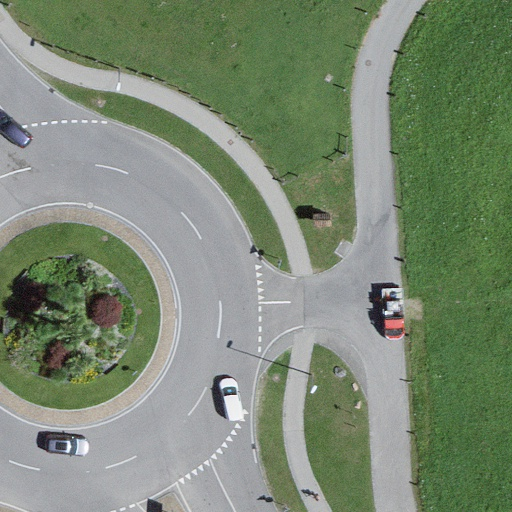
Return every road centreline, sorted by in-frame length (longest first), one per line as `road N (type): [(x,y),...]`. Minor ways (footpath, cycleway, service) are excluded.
road 1 (unclassified): [(389,303),(378,85),(421,0)]
road 2 (secondary): [(238,302),(227,255),(202,213),(165,180),(121,159),(72,152)]
road 3 (unclassified): [(399,511),(389,303)]
road 4 (secondary): [(43,478),(87,481),(131,471),(202,420)]
road 5 (unclassified): [(238,302),(389,303)]
road 6 (secondary): [(202,420),(237,344),(238,302)]
